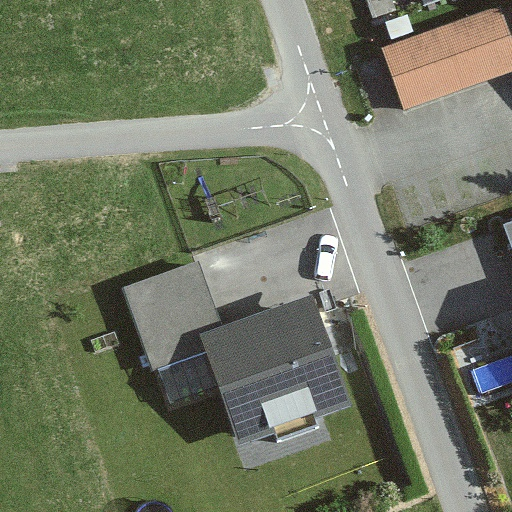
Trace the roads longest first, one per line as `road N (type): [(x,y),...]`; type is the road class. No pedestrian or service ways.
road 1 (tertiary): [(327,124),(464,511)]
road 2 (unclassified): [(327,124),(0,148)]
road 3 (tertiary): [(282,0),(327,124)]
